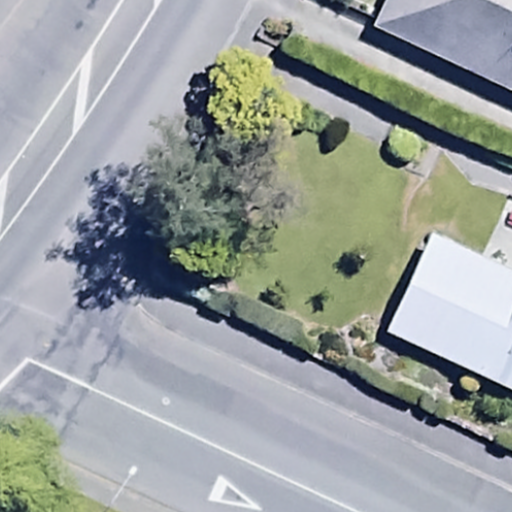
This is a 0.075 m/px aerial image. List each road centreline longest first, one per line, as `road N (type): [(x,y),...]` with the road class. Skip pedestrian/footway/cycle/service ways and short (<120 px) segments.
road 1 (unclassified): [(0,344),(366,511)]
road 2 (secondary): [(142,0),(0,214)]
